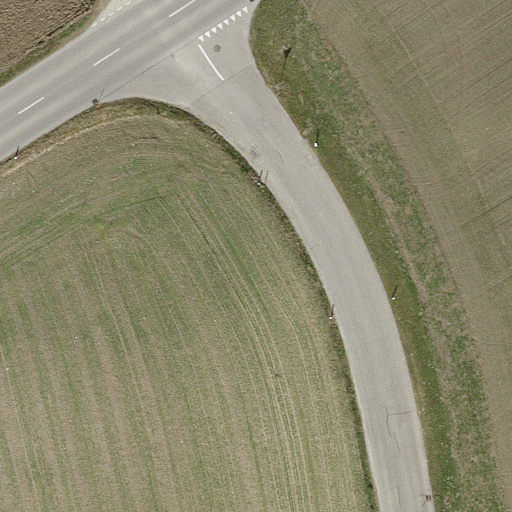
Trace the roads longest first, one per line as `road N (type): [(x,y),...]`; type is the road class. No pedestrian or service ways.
road 1 (tertiary): [(409,511),(376,354),(335,239),(173,16)]
road 2 (tertiary): [(173,16),(0,128)]
